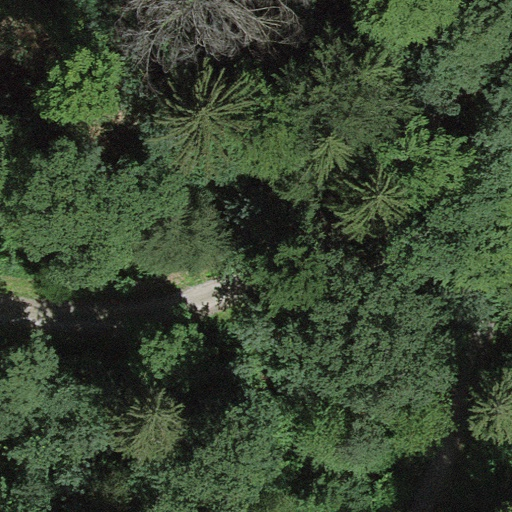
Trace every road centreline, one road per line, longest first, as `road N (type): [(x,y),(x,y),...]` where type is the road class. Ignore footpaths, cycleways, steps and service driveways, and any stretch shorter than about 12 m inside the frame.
road 1 (track): [(511,44),(478,66),(296,254),(137,326),(0,303)]
road 2 (track): [(408,511),(434,472),(511,206)]
